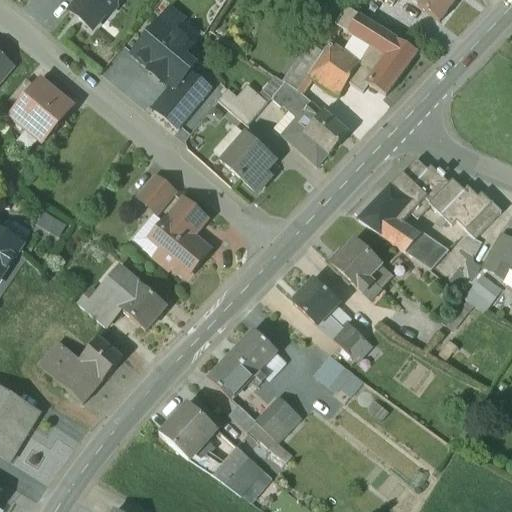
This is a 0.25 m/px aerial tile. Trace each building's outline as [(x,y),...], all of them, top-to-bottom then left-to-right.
[(79,0),(69,13),(92,32),(103,18),(109,17),(115,9),(115,4),(118,0),(79,0)] [(455,0),(421,0),(416,7),(439,23),(455,0)] [(327,16),(319,12),(312,24),(321,28),(327,16)] [(350,14),(341,29),(347,33),(357,18),(350,14)] [(415,53),(357,18),(347,33),(347,34),(354,38),(371,49),(363,61),(361,60),(358,65),(360,66),(347,86),(361,94),(367,86),(383,95),(385,97),(415,53)] [(192,48),(160,22),(132,55),(150,70),(148,73),(161,84),(163,81),(172,89),(186,72),(188,74),(193,68),(182,59),(192,48)] [(347,33),(341,29),(330,45),(343,54),(354,38),(347,34),(347,33)] [(323,56),(308,45),(293,67),(308,78),(323,56)] [(343,54),(330,45),(323,56),(308,78),(312,81),(338,98),(347,86),(360,66),(358,65),(343,54)] [(293,67),(282,83),(285,84),(294,90),(302,94),(312,81),(308,78),(293,67)] [(188,74),(186,72),(172,89),(154,110),(178,131),(210,92),(188,74)] [(285,84),(271,101),(282,110),(283,108),(294,90),(285,84)] [(70,110),(39,85),(26,101),(20,108),(11,119),(25,130),(29,125),(46,139),(70,110)] [(267,105),(246,87),(236,99),(257,116),(267,105)] [(302,94),(294,90),(283,108),(297,120),(310,103),(302,94)] [(236,99),(227,91),(217,103),(246,128),(257,116),(236,99)] [(26,101),(17,93),(11,100),(20,108),(26,101)] [(297,120),(281,138),(316,169),(328,155),(304,134),(322,114),(310,104),(310,103),(297,120)] [(348,135),(323,113),(322,114),(304,134),(328,155),(328,156),(348,135)] [(274,163),(243,137),(221,163),(257,194),(258,193),(268,180),(269,180),(270,179),(265,174),(274,163)] [(463,192),(451,181),(448,185),(442,179),(444,177),(438,171),(436,174),(430,168),(426,171),(415,161),(402,175),(426,199),(411,216),(416,221),(430,208),(451,228),(456,224),(456,223),(477,198),(467,188),(463,192)] [(402,175),(357,222),(405,255),(419,239),(418,238),(400,227),(411,216),(426,199),(402,175)] [(155,180),(138,201),(147,208),(164,187),(155,180)] [(164,187),(147,208),(156,216),(174,196),(164,187)] [(477,198),(456,223),(469,236),(474,242),(475,241),(501,214),(480,194),(477,198)] [(205,221),(182,202),(172,215),(194,234),(205,221)] [(41,214),(34,226),(56,239),(63,227),(41,214)] [(194,234),(172,215),(163,225),(150,240),(159,248),(160,253),(154,260),(169,273),(172,269),(184,279),(208,252),(191,238),(194,234)] [(153,216),(132,242),(154,260),(160,253),(159,248),(150,240),(163,225),(155,218),(153,216)] [(491,230),(479,251),(488,256),(498,238),(499,237),(500,235),(491,230)] [(0,233),(0,277),(21,246),(0,233)] [(448,253),(421,234),(418,238),(419,239),(405,255),(430,272),(448,253)] [(474,242),(469,236),(460,248),(473,257),(480,244),(475,241),(474,242)] [(498,238),(488,256),(481,268),(503,281),(510,269),(502,265),(511,247),(511,245),(499,237),(498,238)] [(380,268),(354,243),(341,256),(339,254),(328,264),(370,304),(380,293),(367,281),(380,268)] [(511,247),(502,265),(510,269),(511,270),(511,247)] [(139,288),(124,275),(119,271),(96,297),(99,299),(102,301),(101,302),(117,316),(122,311),(146,333),(166,310),(140,287),(139,288)] [(502,289),(481,273),(464,295),(486,311),(502,289)] [(338,307),(313,283),(292,305),(333,343),(343,333),(341,331),(327,318),(338,307)] [(90,291),(77,306),(85,313),(99,299),(96,297),(90,291)] [(117,316),(101,302),(102,301),(99,299),(85,313),(105,331),(117,316)] [(346,326),(341,331),(343,333),(333,343),(342,352),(357,336),(346,326)] [(275,354),(253,334),(231,358),(260,385),(264,380),(257,374),(275,354)] [(357,336),(342,352),(350,359),(364,344),(357,336)] [(99,340),(80,362),(81,363),(62,385),(61,386),(83,405),(123,360),(99,340)] [(80,362),(59,344),(40,367),(62,385),(81,363),(80,362)] [(364,344),(350,359),(355,364),(370,349),(364,344)] [(260,385),(231,358),(209,382),(231,402),(248,383),(256,389),(260,385)] [(343,370),(329,359),(314,379),(327,390),(343,370)] [(343,370),(327,390),(334,395),(349,375),(343,370)] [(31,410),(0,391),(0,457),(10,464),(12,462),(10,461),(23,439),(25,441),(26,439),(17,433),(31,410)] [(291,413),(279,401),(267,413),(280,425),(291,413)] [(216,431),(187,404),(158,435),(188,463),(204,473),(213,463),(206,457),(196,454),(216,431)] [(255,426),(238,409),(229,419),(247,436),(257,427),(255,426)] [(267,413),(255,426),(257,427),(268,438),(279,426),(280,425),(267,413)] [(280,425),(279,426),(286,434),(299,420),(291,413),(280,425)] [(279,426),(268,438),(275,444),(276,445),(286,434),(279,426)] [(275,444),(268,452),(273,457),(280,449),(276,445),(275,444)] [(236,450),(220,467),(213,463),(204,473),(224,486),(248,459),(236,450)]
